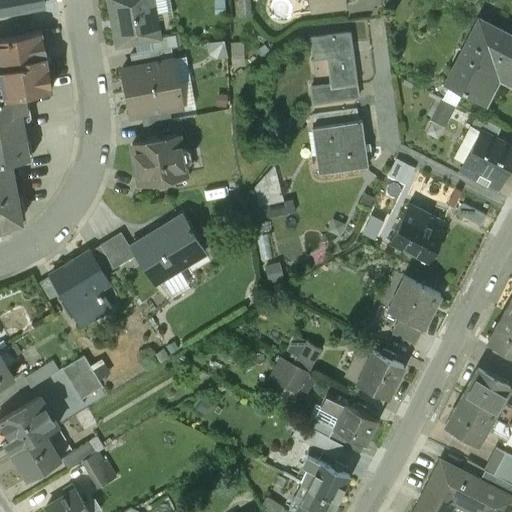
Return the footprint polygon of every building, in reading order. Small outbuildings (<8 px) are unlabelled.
[(0,0),(0,13),(10,12),(37,7),(35,0),(0,0)] [(154,39),(159,38),(152,0),(110,0),(118,46),(154,39)] [(345,0),(310,0),(312,12),(346,6),(345,0)] [(0,26),(12,24),(10,12),(0,13),(0,26)] [(511,41),(475,23),(466,41),(468,42),(448,81),(485,99),(496,76),(498,77),(505,62),(511,65),(511,41)] [(42,31),(0,38),(0,93),(1,98),(23,94),(53,89),(42,31)] [(349,33),(311,39),(314,59),(328,57),(331,84),(311,87),(313,103),(333,100),(332,87),(356,84),(349,33)] [(159,38),(154,39),(156,50),(159,49),(178,46),(176,35),(159,38)] [(156,50),(131,55),(133,66),(161,61),(159,49),(156,50)] [(133,66),(123,68),(127,92),(178,82),(174,58),(161,61),(133,66)] [(178,82),(127,92),(132,117),(142,115),(171,109),(183,107),(178,82)] [(356,84),(332,87),(333,100),(358,96),(356,84)] [(27,119),(23,94),(1,98),(0,98),(0,162),(10,161),(28,158),(21,120),(27,119)] [(444,126),(453,104),(438,98),(429,120),(444,126)] [(171,109),(142,115),(144,125),(173,120),(171,109)] [(312,112),(313,122),(356,119),(355,109),(312,112)] [(500,127),(477,115),(470,128),(479,132),(479,131),(494,138),(500,127)] [(313,128),(319,172),(366,165),(360,121),(313,128)] [(479,132),(463,163),(501,182),(511,159),(511,147),(494,138),(479,131),(479,132)] [(161,137),(147,140),(147,141),(132,144),(139,181),(155,178),(155,181),(187,175),(185,164),(186,163),(190,157),(188,151),(182,146),(181,147),(179,135),(161,139),(161,137)] [(0,223),(18,221),(16,208),(19,206),(10,161),(0,162),(0,223)] [(409,203),(389,242),(429,261),(444,231),(426,222),(430,214),(409,203)] [(484,214),(463,203),(457,214),(479,224),(484,214)] [(182,212),(134,241),(159,281),(188,263),(187,262),(206,250),(182,212)] [(135,254),(121,231),(101,244),(115,267),(135,254)] [(115,267),(101,244),(91,250),(105,273),(115,267)] [(91,250),(49,275),(60,292),(79,323),(110,304),(109,302),(105,304),(101,298),(105,295),(102,290),(98,293),(95,287),(108,279),(105,273),(91,250)] [(60,292),(49,275),(40,281),(50,298),(60,292)] [(439,294),(403,277),(388,307),(423,324),(426,317),(427,318),(439,294)] [(511,316),(509,314),(493,342),(499,346),(496,351),(506,356),(508,351),(511,353),(511,316)] [(420,329),(398,320),(392,333),(413,343),(420,329)] [(320,347),(305,340),(297,356),(311,363),(320,347)] [(403,365),(371,349),(367,357),(359,352),(347,375),(364,385),(386,396),(387,397),(403,365)] [(84,355),(64,367),(83,398),(103,386),(100,381),(84,355)] [(0,387),(14,379),(0,356),(0,387)] [(45,365),(25,378),(31,387),(51,375),(45,365)] [(307,371),(297,366),(285,385),(295,391),(307,371)] [(511,386),(511,384),(480,366),(464,393),(510,420),(511,415),(511,402),(505,398),(511,386)] [(386,396),(364,385),(358,397),(380,408),(386,396)] [(511,421),(510,420),(464,393),(450,418),(482,437),(489,426),(508,437),(511,429),(511,421)] [(333,426),(364,443),(376,419),(326,394),(314,417),(333,426)] [(41,396),(0,420),(0,432),(5,440),(6,439),(13,452),(12,452),(13,454),(45,434),(59,426),(41,396)] [(299,422),(292,436),(311,445),(318,432),(299,422)] [(364,443),(333,426),(327,437),(340,444),(359,453),(364,443)] [(327,437),(318,432),(311,445),(334,457),(340,444),(327,437)] [(45,434),(13,454),(29,479),(61,460),(45,434)] [(480,477),(481,475),(444,455),(413,511),(510,511),(511,509),(511,504),(505,501),(509,492),(480,477)] [(348,475),(318,461),(317,461),(307,456),(301,466),(307,468),(301,482),(336,500),(348,475)] [(297,469),(277,459),(273,467),(292,477),(297,469)] [(298,511),(329,511),(336,500),(301,482),(289,507),(298,511)] [(46,507),(49,511),(88,511),(75,490),(46,507)]
